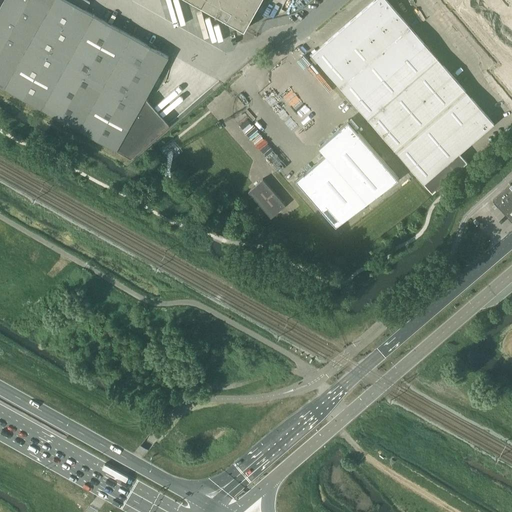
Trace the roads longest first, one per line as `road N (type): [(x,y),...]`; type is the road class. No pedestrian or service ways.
road 1 (secondary): [(511,242),(210,506)]
road 2 (secondary): [(241,511),(511,277)]
road 3 (trunk): [(210,506),(0,388)]
road 4 (trunk): [(0,425),(156,511)]
road 5 (track): [(454,511),(343,433)]
